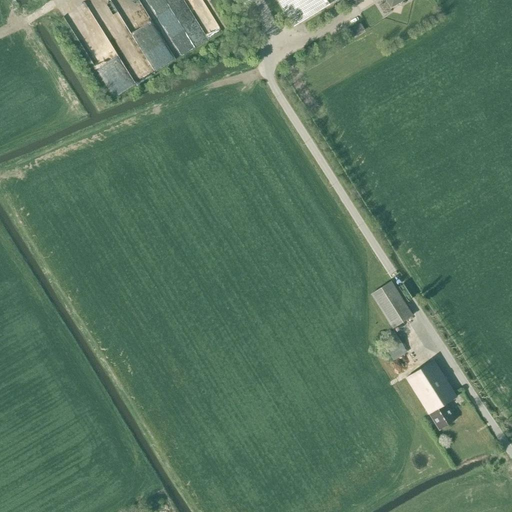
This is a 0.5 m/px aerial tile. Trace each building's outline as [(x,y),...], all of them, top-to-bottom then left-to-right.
[(194,46),(223,30),(206,0),(183,0),(185,4),(174,10),(194,46)] [(386,0),(391,7),(397,3),(400,3),(401,1),(401,0),(277,0),(293,25),(333,0),(386,0)] [(353,37),(359,33),(355,27),(349,30),(353,37)] [(370,294),(392,328),(412,315),(391,281),(370,294)] [(380,339),(391,358),(405,349),(393,331),(380,339)] [(444,404),(456,397),(433,360),(404,378),(427,415),(428,414),(439,430),(454,420),(444,404)]
